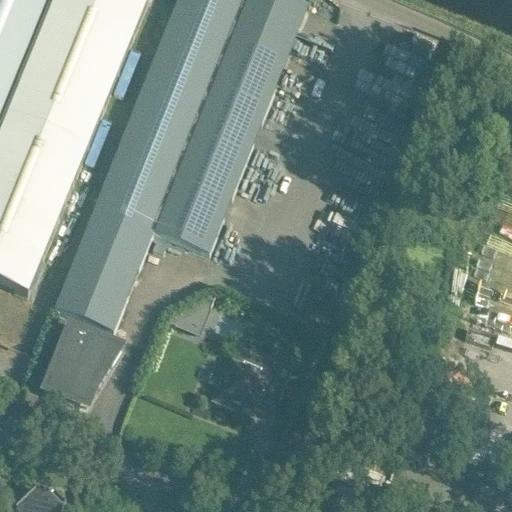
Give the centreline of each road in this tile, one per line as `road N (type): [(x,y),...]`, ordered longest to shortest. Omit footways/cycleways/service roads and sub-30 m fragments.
road 1 (unknown): [(80,451),(151,321),(170,298),(223,271),(272,212),(367,2)]
road 2 (unclassified): [(0,451),(188,511)]
road 3 (unclassified): [(511,66),(361,0)]
